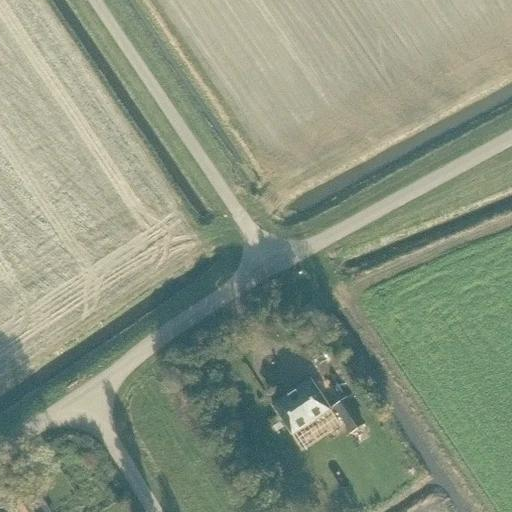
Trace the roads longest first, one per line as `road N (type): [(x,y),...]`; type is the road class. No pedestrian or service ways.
road 1 (unclassified): [(272,265),(93,0)]
road 2 (unclassified): [(272,265),(511,138)]
road 3 (unclassified): [(85,397),(272,265)]
road 4 (unclassified): [(158,511),(85,397)]
